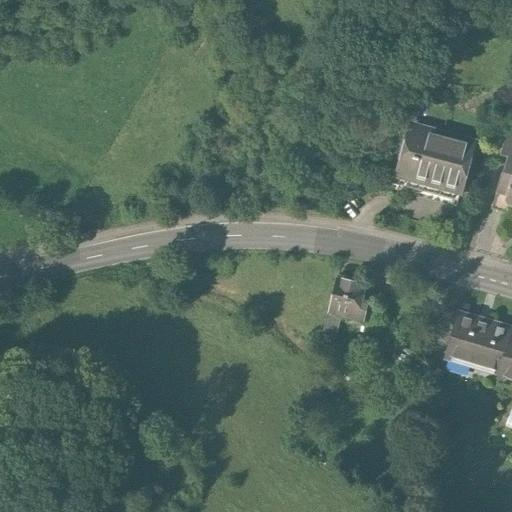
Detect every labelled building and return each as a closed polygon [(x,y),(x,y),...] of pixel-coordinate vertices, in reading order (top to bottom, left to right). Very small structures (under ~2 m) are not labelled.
[(473,142),(411,126),(395,185),(457,202),(473,142)] [(511,139),(506,138),(501,154),(507,156),(491,208),(502,212),(509,209),(511,209),(511,139)] [(367,285),(336,278),(328,313),(359,320),(360,312),(367,314),(371,293),(365,291),(367,285)] [(458,314),(446,310),(437,340),(449,344),(458,314)] [(511,329),(458,314),(449,344),(445,359),(498,374),(511,334),(511,329)] [(511,333),(511,334),(498,374),(497,378),(511,382),(511,333)]
